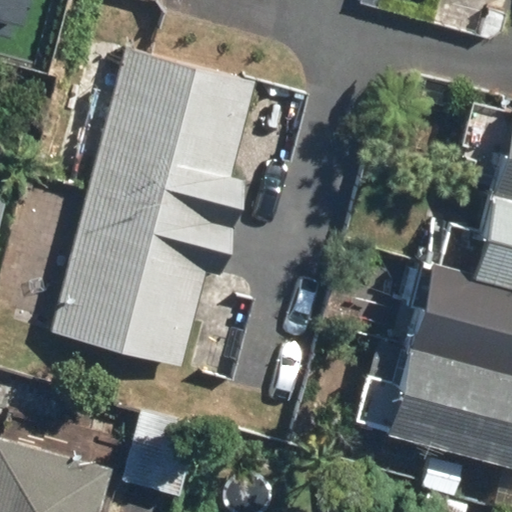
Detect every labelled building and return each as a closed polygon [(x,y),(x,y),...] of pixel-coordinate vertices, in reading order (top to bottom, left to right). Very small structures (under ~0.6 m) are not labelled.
[(0,0),(0,22),(26,29),(33,0),(0,0)] [(250,88),(120,48),(58,316),(169,350),(250,88)] [(511,145),(480,262),(511,270),(511,145)] [(511,284),(435,261),(422,332),(511,360),(511,284)] [(511,369),(412,345),(401,423),(511,449),(511,369)] [(183,419),(140,409),(124,478),(166,488),(183,419)] [(41,448),(0,436),(0,511),(96,511),(109,464),(41,448)]
